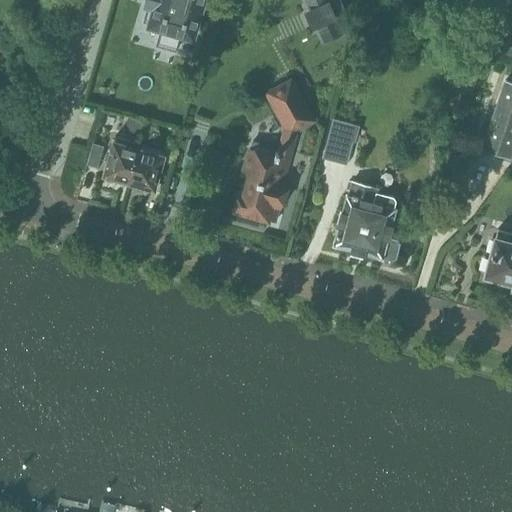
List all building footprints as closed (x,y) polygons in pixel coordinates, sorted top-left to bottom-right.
[(146,0),(146,5),(148,6),(153,7),(149,23),(148,25),(161,29),(157,45),(176,50),(181,35),(194,38),(204,0),(146,0)] [(341,0),(333,0),(329,2),(328,0),(307,0),(312,10),(309,11),(315,24),(317,23),(325,40),(343,32),(337,18),(343,16),(342,12),(346,10),(341,0)] [(481,0),(479,10),(493,13),(495,0),(481,0)] [(231,189),(225,208),(232,210),(232,211),(241,213),(239,220),(259,225),(261,218),(268,221),(269,220),(276,222),(280,207),(281,207),(288,183),(283,181),(297,128),(312,119),(290,80),(267,93),(285,125),(278,152),(276,151),(275,154),(272,154),(274,147),(253,141),(251,148),(250,148),(243,173),(248,174),(249,175),(244,192),(238,190),(238,191),(231,189)] [(484,146),(511,155),(511,150),(511,81),(506,80),(484,146)] [(439,91),(437,97),(441,102),(447,101),(449,95),(446,90),(439,91)] [(334,118),(329,135),(349,140),(354,123),(334,118)] [(147,119),(145,127),(155,130),(157,122),(147,119)] [(119,179),(130,182),(140,143),(116,136),(105,174),(107,175),(108,179),(117,181),(119,179)] [(140,143),(130,182),(140,185),(141,188),(150,190),(152,188),(155,189),(166,150),(150,145),(140,143)] [(93,144),(87,163),(97,166),(103,146),(93,144)] [(365,253),(383,257),(383,256),(392,259),(396,257),(400,242),(398,239),(390,237),(393,225),(391,225),(396,207),(395,207),(397,200),(396,196),(379,191),(380,188),(350,180),(348,189),(351,190),(349,194),(347,194),(342,212),(341,212),(338,224),(339,224),(333,244),(352,249),(352,250),(365,254),(365,253)] [(511,242),(509,241),(511,231),(499,228),(486,275),(511,282),(511,242)]
